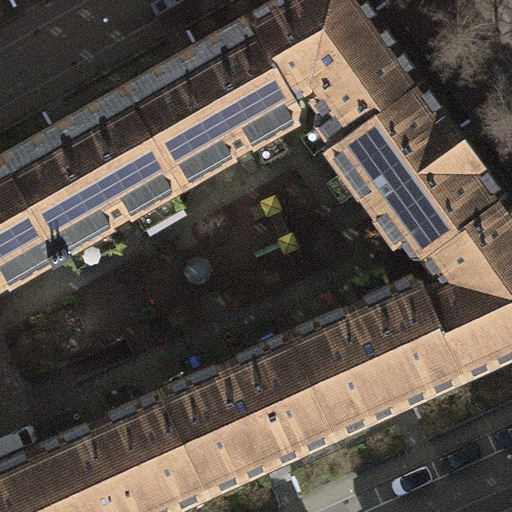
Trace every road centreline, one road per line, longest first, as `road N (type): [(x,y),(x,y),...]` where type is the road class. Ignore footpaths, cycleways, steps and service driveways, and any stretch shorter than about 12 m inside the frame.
road 1 (residential): [(0,77),(134,0)]
road 2 (residential): [(511,454),(384,511)]
